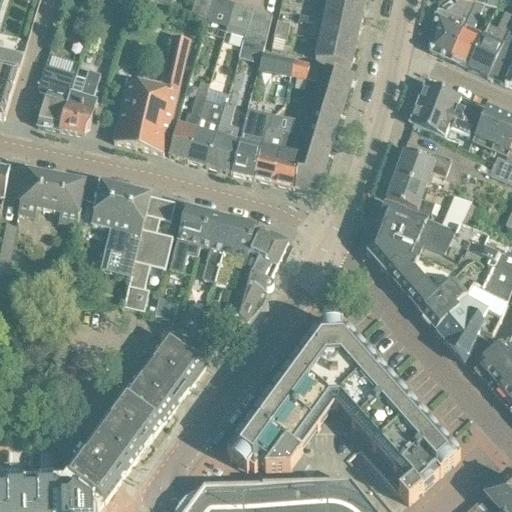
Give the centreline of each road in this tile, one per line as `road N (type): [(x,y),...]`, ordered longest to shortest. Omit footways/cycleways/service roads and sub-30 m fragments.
road 1 (residential): [(0,146),(261,207),(333,243)]
road 2 (residential): [(508,441),(327,253)]
road 3 (residential): [(333,243),(368,159),(396,52)]
road 4 (residential): [(106,403),(162,329),(240,379)]
road 5 (residential): [(143,511),(240,379)]
road 6 (residential): [(240,379),(327,253)]
road 7 (residential): [(396,52),(511,102)]
